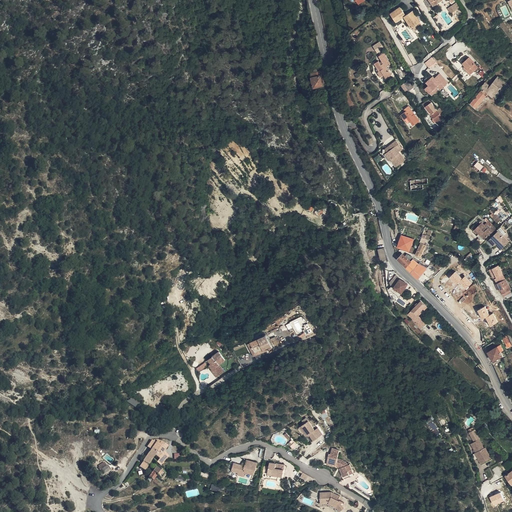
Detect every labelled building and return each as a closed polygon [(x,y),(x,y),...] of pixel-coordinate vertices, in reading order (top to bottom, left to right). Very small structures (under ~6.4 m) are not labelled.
[(457,2),(448,7),(451,12),(460,6),(457,2)] [(418,16),(413,9),(406,14),(401,6),(391,13),(396,21),(404,15),(412,27),(421,21),(418,16)] [(380,41),(374,45),(378,52),(385,48),(380,41)] [(375,63),(378,67),(380,70),(378,71),(382,76),(384,74),(386,77),(391,73),(386,66),(391,63),(384,52),(379,55),(384,63),(381,64),(379,60),(375,63)] [(432,56),(425,61),(427,64),(434,58),(432,56)] [(471,73),(478,67),(475,63),(476,63),(470,56),(463,62),(466,65),(465,66),(471,73)] [(315,72),(316,76),(317,76),(320,85),(324,84),(321,70),(320,70),(315,72)] [(431,84),(427,88),(433,94),(439,88),(438,86),(441,89),(449,82),(441,73),(436,77),(434,75),(428,81),(431,84)] [(491,83),(486,79),(482,84),(484,86),(482,88),(487,93),(489,90),(488,90),(489,88),(495,92),(494,94),(496,96),(501,91),(504,93),(511,83),(501,75),(496,81),(494,79),(491,83)] [(402,84),(406,91),(409,88),(410,89),(415,86),(414,82),(411,78),(402,84)] [(487,93),(482,88),(472,101),(478,105),(487,93)] [(431,99),(428,96),(422,101),(424,104),(431,99)] [(442,114),(443,113),(441,111),(438,108),(437,106),(431,99),(424,104),(440,122),(445,118),(442,114)] [(421,119),(409,105),(405,108),(407,110),(402,114),(405,118),(409,116),(415,124),(421,119)] [(398,149),(400,147),(396,138),(385,146),(388,149),(385,151),(391,158),(392,157),(397,164),(405,158),(398,149)] [(485,165),(479,160),(476,164),(482,169),(485,165)] [(412,189),(429,187),(428,177),(411,179),(412,189)] [(500,217),(496,212),(492,216),(496,221),(500,217)] [(480,231),(485,227),(483,224),(476,231),(478,233),(480,231)] [(488,225),(485,227),(480,231),(484,236),(489,242),(494,237),(497,235),(493,231),(488,225)] [(494,230),(493,231),(497,235),(494,237),(496,239),(502,233),(499,230),(496,233),(494,230)] [(403,234),(399,246),(411,250),(415,238),(403,234)] [(511,247),(511,246),(502,235),(492,244),(497,250),(499,249),(504,255),(511,247)] [(427,244),(422,242),(417,253),(422,255),(427,244)] [(388,259),(385,247),(379,248),(382,260),(388,259)] [(409,267),(412,270),(419,263),(414,259),(412,261),(411,260),(410,259),(405,263),(409,267)] [(419,263),(412,270),(415,273),(418,277),(424,272),(429,277),(436,270),(430,265),(428,267),(427,268),(426,267),(419,263)] [(511,281),(505,269),(498,272),(504,282),(502,283),(504,288),(511,283),(511,281)] [(504,282),(498,272),(496,274),(501,283),(502,283),(504,282)] [(389,287),(397,292),(400,289),(404,291),(409,283),(409,282),(401,278),(395,286),(392,284),(389,287)] [(409,283),(404,291),(407,293),(412,285),(409,283)] [(511,297),(511,283),(504,288),(503,289),(505,292),(507,291),(509,294),(511,298),(511,297)] [(417,305),(413,308),(418,313),(424,307),(425,308),(428,306),(421,300),(419,302),(417,301),(415,303),(417,305)] [(494,312),(490,314),(486,305),(479,309),(484,317),(487,316),(492,324),(499,321),(494,312)] [(409,313),(423,325),(427,321),(421,316),(418,313),(413,308),(409,313)] [(268,347),(273,344),(267,332),(251,339),(256,350),(264,346),(263,344),(266,342),(268,347)] [(256,350),(251,339),(249,340),(255,353),(268,347),(266,342),(263,344),(264,346),(256,350)] [(494,351),(499,359),(508,354),(505,350),(503,346),(494,351)] [(508,354),(499,359),(502,364),(510,359),(509,356),(511,354),(509,348),(505,350),(508,354)] [(220,349),(209,357),(212,361),(210,363),(213,366),(212,367),(218,375),(226,369),(220,362),(226,357),(220,349)] [(199,372),(207,366),(205,362),(197,368),(199,372)] [(306,428),(303,430),(306,434),(307,433),(312,439),(323,431),(318,424),(315,427),(306,414),(302,417),(304,421),(302,422),(306,428)] [(443,432),(439,425),(435,427),(436,429),(434,430),(438,435),(443,432)] [(476,434),(479,440),(485,437),(482,430),(476,434)] [(293,438),(289,442),(295,448),(298,444),(293,438)] [(153,448),(149,454),(155,458),(159,460),(164,453),(168,447),(158,441),(155,440),(155,441),(153,440),(149,446),(153,448)] [(490,450),(491,449),(486,440),(481,443),(477,445),(482,454),(481,454),(486,464),(495,459),(490,450)] [(346,470),(351,468),(349,463),(347,463),(343,458),(338,457),(340,448),(332,446),(331,453),(329,452),(327,463),(341,464),(341,466),(339,467),(343,476),(348,473),(346,470)] [(493,448),(491,449),(490,450),(495,459),(486,464),(488,466),(499,460),(493,448)] [(159,460),(157,463),(162,466),(166,460),(169,457),(164,453),(159,460)] [(141,466),(147,470),(153,461),(155,458),(149,454),(148,456),(141,466)] [(237,470),(245,472),(246,471),(254,474),(258,462),(247,459),(246,462),(245,465),(242,464),(234,462),(232,469),(237,471),(237,470)] [(286,464),(271,461),(269,473),(284,475),(286,464)] [(105,462),(99,465),(102,469),(101,469),(104,473),(111,469),(109,464),(107,466),(105,462)] [(157,476),(162,479),(166,474),(162,471),(158,475),(157,476)] [(157,476),(158,475),(154,472),(149,478),(153,481),(157,476)] [(495,505),(505,499),(501,490),(490,496),(495,505)] [(341,497),(333,492),(321,493),(322,504),(330,504),(338,508),(339,511),(341,511),(345,510),(343,505),(344,504),(339,500),(341,497)]
